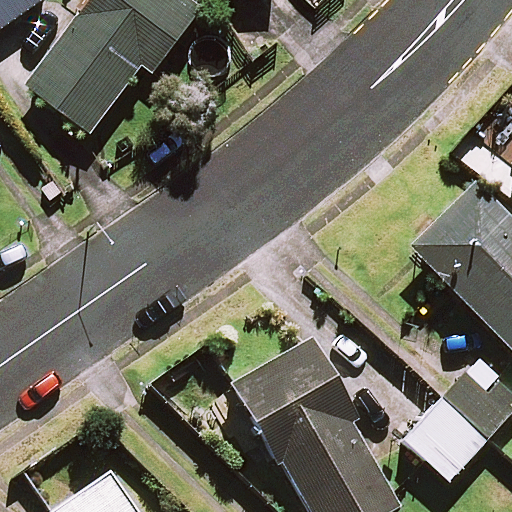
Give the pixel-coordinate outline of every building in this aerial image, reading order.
[(0,0),(0,30),(40,0),(0,0)] [(87,0),(26,79),(89,128),(142,60),(154,69),(202,7),(193,0),(87,0)] [(511,226),(473,187),(408,252),(511,357),(511,226)] [(349,416),(307,343),(229,387),(273,466),(278,463),(305,511),(388,511),(395,509),(344,419),(349,416)] [(511,408),(511,401),(472,365),(402,443),(445,482),(511,408)] [(129,511),(106,477),(54,511),(129,511)]
